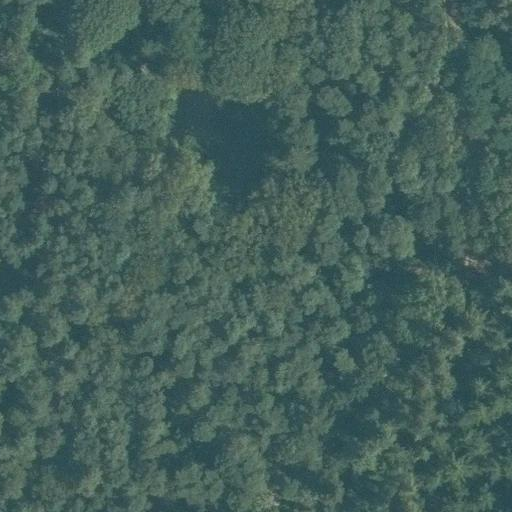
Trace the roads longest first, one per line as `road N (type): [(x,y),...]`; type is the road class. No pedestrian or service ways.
road 1 (track): [(258,511),(468,260)]
road 2 (track): [(468,260),(449,0)]
